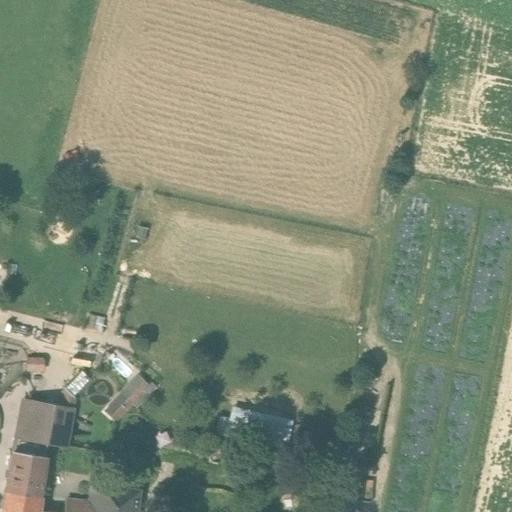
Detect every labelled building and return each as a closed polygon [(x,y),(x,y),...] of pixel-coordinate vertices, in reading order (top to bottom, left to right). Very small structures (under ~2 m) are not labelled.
[(25,371),(42,372),(42,359),(25,359),(25,371)] [(138,376),(121,394),(132,404),(137,408),(155,388),(151,384),(149,386),(138,376)] [(65,447),(70,414),(73,398),(64,389),(61,406),(22,399),(13,453),(6,493),(40,499),(47,444),(65,447)] [(121,394),(104,412),(115,422),(132,404),(121,394)] [(213,441),(209,453),(219,456),(223,444),(213,441)] [(6,493),(2,511),(134,511),(138,493),(104,487),(93,486),(91,502),(87,502),(87,506),(66,504),(65,511),(38,511),(40,499),(6,493)]
